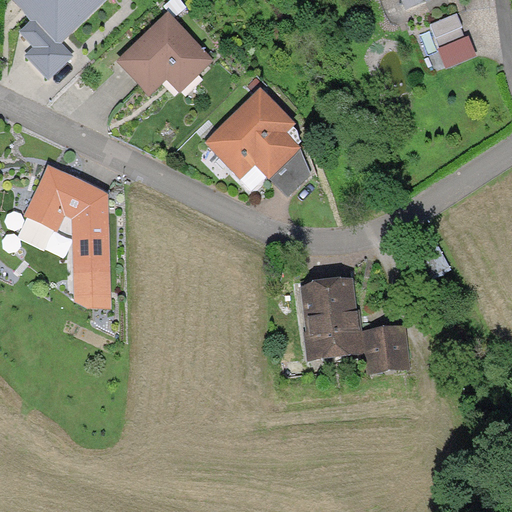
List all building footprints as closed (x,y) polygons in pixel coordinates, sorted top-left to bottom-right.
[(14,0),(12,2),(32,22),(21,33),(37,49),(28,58),(49,79),(72,57),(60,44),(66,39),(106,0),(14,0)] [(403,0),(408,11),(433,0),(403,0)] [(150,32),(118,64),(151,97),(167,81),(180,95),(215,61),(169,14),(150,32)] [(457,15),(431,25),(440,47),(437,48),(446,70),(477,58),(469,37),(466,38),(457,15)] [(261,90),(206,144),(241,180),(256,165),(271,179),(299,151),(302,149),(287,134),(296,126),(261,90)] [(302,154),(299,151),(271,179),(288,197),(311,176),(302,154)] [(49,168),(26,217),(58,233),(65,216),(72,220),(74,299),(88,309),(113,310),(108,197),(87,186),(49,168)] [(303,333),(307,360),(365,354),(363,333),(361,311),(358,311),(354,280),(300,287),(305,332),(303,333)] [(403,328),(363,333),(365,354),(368,374),(408,370),(403,328)]
